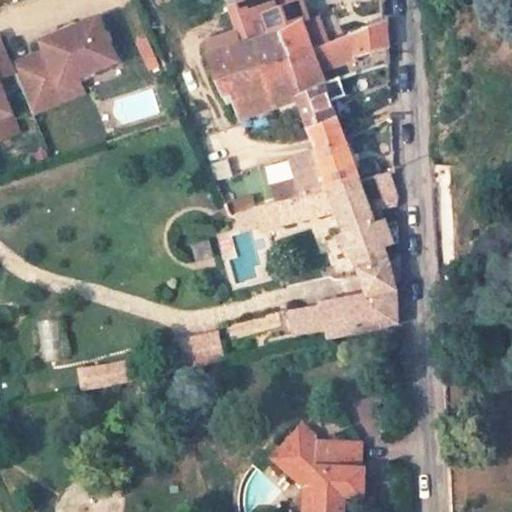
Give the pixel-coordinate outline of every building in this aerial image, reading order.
[(313,15),(304,18),(296,0),(280,0),(278,1),(277,0),(243,0),(257,35),(266,60),(278,55),(287,52),(311,43),(330,35),(320,7),(311,11),(313,15)] [(386,12),(330,35),(311,43),(287,52),(278,55),(294,97),(326,84),(319,64),(387,37),(386,12)] [(100,16),(43,42),(47,51),(15,65),(18,73),(30,99),(119,59),(100,16)] [(0,140),(17,134),(0,88),(0,80),(18,73),(15,65),(0,32),(0,140)] [(294,97),(278,55),(266,60),(257,35),(208,55),(227,101),(230,100),(238,120),(245,117),(294,97)] [(82,76),(30,99),(37,113),(88,90),(82,76)] [(358,113),(344,77),(326,84),(294,97),(307,132),(338,120),(358,113)] [(156,82),(146,86),(150,96),(160,92),(156,82)] [(338,120),(307,132),(313,148),(314,150),(329,188),(360,179),(354,164),(338,120)] [(329,188),(314,150),(313,148),(287,158),(296,180),(271,188),(277,204),(300,197),(329,188)] [(381,172),(376,157),(354,164),(360,179),(381,172)] [(233,177),(226,162),(209,167),(216,183),(225,180),(233,177)] [(374,224),(369,208),(385,202),(385,206),(396,203),(394,194),(387,171),(381,172),(360,179),(329,188),(300,197),(277,204),(274,205),(280,226),(336,215),(366,296),(335,303),(339,320),(341,327),(399,313),(393,289),(385,254),(382,244),(390,241),(383,221),(374,224)] [(225,180),(216,183),(229,210),(239,207),(225,180)] [(232,218),(251,212),(249,204),(239,207),(229,210),(232,218)] [(280,226),(274,205),(260,209),(265,230),(280,226)] [(195,247),(200,263),(217,258),(212,242),(195,247)] [(339,320),(335,303),(302,311),(306,329),(339,320)] [(60,319),(40,320),(43,360),(62,359),(60,319)] [(189,338),(196,364),(228,355),(220,328),(189,338)] [(128,382),(126,363),(94,366),(96,384),(128,382)] [(373,490),(372,462),(366,462),(365,437),(319,439),(318,432),(307,421),(280,450),(315,485),(315,511),(355,511),(355,491),(373,490)]
